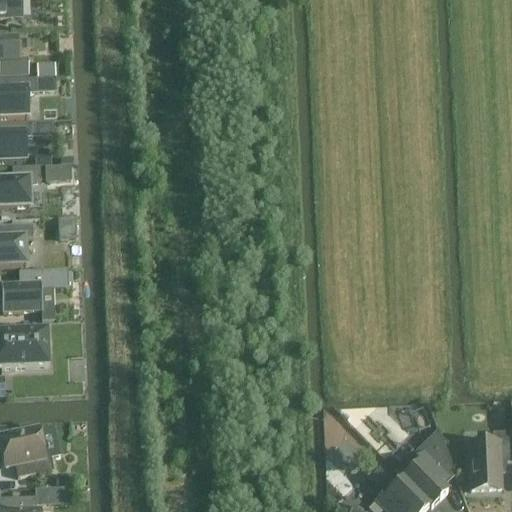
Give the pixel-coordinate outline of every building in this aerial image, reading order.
[(0,0),(0,22),(21,22),(20,2),(45,1),(44,0),(0,0)] [(0,42),(0,80),(23,79),(23,63),(14,64),(13,42),(0,42)] [(36,83),(55,82),(55,75),(36,75),(36,83)] [(0,123),(27,122),(26,97),(32,97),(32,83),(0,84),(0,123)] [(0,167),(24,166),(23,139),(33,139),(32,127),(0,128),(0,167)] [(50,160),(35,161),(35,171),(39,171),(44,171),(50,170),(50,160)] [(50,170),(44,171),(45,187),(71,186),(70,170),(50,170)] [(0,212),(29,211),(28,186),(40,186),(39,171),(35,171),(12,172),(12,186),(0,186),(0,212)] [(57,222),(58,245),(76,244),(75,221),(57,222)] [(0,272),(26,271),(25,243),(33,243),(32,229),(1,230),(2,244),(0,244),(0,272)] [(20,289),(1,290),(2,318),(42,316),(42,326),(54,325),(53,294),(68,293),(67,274),(19,276),(20,289)] [(0,338),(0,373),(48,371),(46,337),(0,338)] [(45,462),(38,431),(12,437),(12,441),(0,443),(0,447),(5,472),(15,470),(17,482),(53,475),(50,461),(45,462)] [(437,433),(436,434),(437,436),(396,476),(403,483),(429,511),(430,511),(431,511),(447,496),(436,485),(443,479),(453,475),(455,482),(456,482),(437,433)] [(511,466),(511,435),(492,437),(492,446),(468,447),(470,495),(501,494),(500,467),(511,466)] [(403,483),(388,498),(385,495),(376,504),(383,511),(427,511),(429,511),(403,483)] [(61,503),(60,491),(33,492),(34,501),(0,502),(0,511),(35,511),(35,505),(61,503)]
